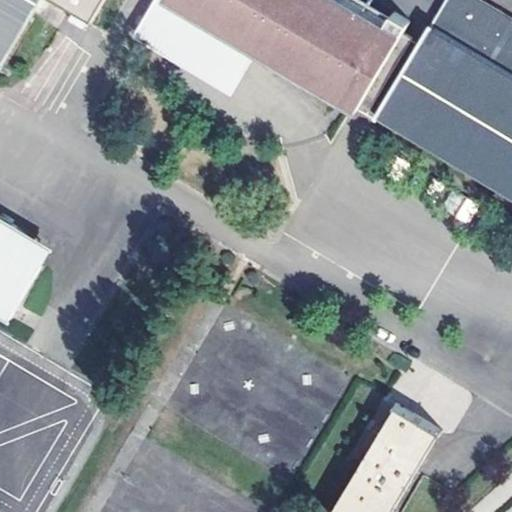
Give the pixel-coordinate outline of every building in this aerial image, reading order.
[(0,68),(40,0),(48,0),(91,25),(105,0),(0,0),(0,310),(11,317),(42,265),(54,246),(20,227),(0,214),(0,68)] [(174,0),(254,47),(369,115),(415,37),(406,32),(412,21),(395,11),(389,22),(351,0),(174,0)] [(432,23),(377,115),(511,197),(511,17),(483,0),(449,0),(434,25),(432,23)] [(411,160),(384,144),(373,162),(400,178),(411,160)] [(448,182),(421,166),(410,184),(437,200),(448,182)] [(487,205),(460,189),(450,207),(477,223),(487,205)] [(511,220),(497,212),(487,230),(511,244),(511,220)] [(398,402),(331,511),(395,511),(444,430),(398,402)]
